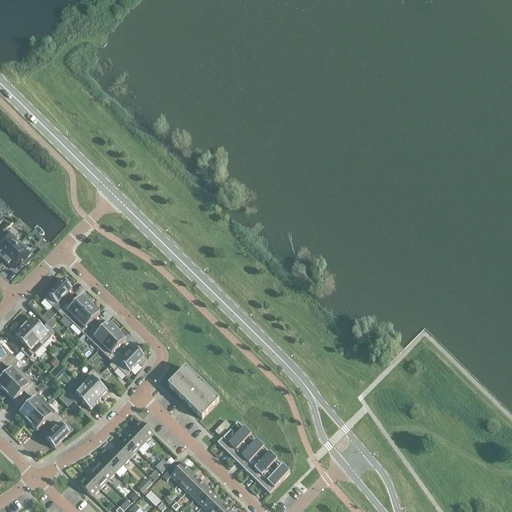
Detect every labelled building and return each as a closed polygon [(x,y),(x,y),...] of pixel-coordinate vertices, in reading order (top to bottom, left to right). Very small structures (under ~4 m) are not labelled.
[(180,239),(188,230),(182,225),(174,234),(180,239)] [(216,244),(223,239),(215,230),(204,239),(208,244),(213,240),(216,244)] [(0,257),(4,261),(20,245),(6,231),(0,236),(0,240),(2,243),(0,245),(0,254),(0,255),(0,257)] [(34,259),(20,245),(4,261),(8,266),(10,265),(15,270),(22,262),(27,267),(34,259)] [(192,252),(201,260),(206,254),(197,246),(192,252)] [(67,305),(62,300),(72,291),(60,279),(54,286),(56,288),(44,300),(58,314),(67,305)] [(67,305),(58,314),(63,319),(64,317),(73,325),(91,306),(88,303),(82,298),(71,309),(67,305)] [(86,338),(95,329),(90,325),(100,315),(94,309),(91,306),(73,325),(86,338)] [(27,326),(26,326),(23,329),(42,347),(51,338),(55,334),(47,325),(42,330),(32,320),(27,326)] [(95,329),(86,338),(99,351),(118,332),(115,329),(109,324),(99,333),(95,329)] [(23,329),(20,332),(21,332),(15,338),(25,347),(20,352),(29,361),(42,347),(23,329)] [(118,332),(99,351),(112,364),(109,367),(109,368),(121,355),(117,351),(126,341),(121,335),(118,332)] [(14,359),(1,345),(0,346),(0,364),(1,364),(5,368),(14,359)] [(109,368),(114,372),(117,369),(126,377),(138,365),(142,369),(147,361),(135,350),(126,359),(121,355),(109,368)] [(14,359),(5,368),(9,372),(0,381),(0,388),(2,391),(5,394),(24,375),(16,367),(19,364),(14,359)] [(219,402),(186,369),(168,387),(202,420),(219,402)] [(99,403),(102,400),(104,402),(110,396),(98,384),(102,380),(93,371),(80,384),(83,388),(99,403)] [(5,394),(8,397),(14,403),(24,393),(28,397),(37,388),(24,375),(5,394)] [(37,388),(28,397),(32,402),(19,415),(25,421),(28,424),(43,408),(35,400),(42,393),(37,388)] [(83,388),(75,396),(72,393),(67,398),(76,406),(80,402),(90,411),(96,406),(99,403),(83,388)] [(60,418),(55,413),(52,417),(43,408),(28,424),(31,427),(37,432),(47,423),(51,427),(60,418)] [(60,418),(51,427),(55,431),(46,441),(56,452),(64,447),(63,446),(61,444),(73,431),(60,418)] [(215,433),(220,438),(231,427),(225,422),(215,433)] [(133,431),(146,444),(153,436),(141,424),(133,431)] [(230,457),(250,436),(244,430),(236,437),(230,431),(217,444),(224,451),(226,449),(229,452),(227,454),(230,457)] [(133,431),(126,439),(138,452),(146,444),(133,431)] [(243,470),(263,449),(256,442),(249,450),(244,444),(251,437),(250,436),(230,457),(237,464),(239,462),(241,464),(240,466),(243,470)] [(126,439),(118,447),(131,459),(138,452),(126,439)] [(123,467),(131,459),(118,447),(110,454),(123,467)] [(256,483),(277,462),(269,455),(262,462),(257,457),(264,449),(263,449),(243,470),(250,476),(252,475),(254,477),(252,479),(256,483)] [(123,467),(110,454),(103,462),(116,475),(123,467)] [(116,475),(103,462),(95,470),(108,482),(116,475)] [(163,462),(156,469),(162,474),(164,472),(169,468),(169,467),(166,464),(163,462)] [(265,491),(269,495),(290,475),(282,467),(275,475),(270,469),(277,462),(256,483),(263,489),(265,487),(267,490),(265,491)] [(178,486),(191,473),(183,465),(175,474),(171,470),(162,478),(167,483),(171,478),(178,486)] [(108,482),(95,470),(88,478),(101,490),(108,482)] [(155,472),(149,478),(154,483),(160,477),(155,472)] [(191,473),(178,486),(186,493),(199,480),(191,473)] [(92,498),(101,490),(88,478),(80,486),(92,498)] [(142,484),(147,490),(151,486),(152,485),(147,480),(142,484)] [(199,480),(186,493),(194,501),(206,488),(199,480)] [(137,489),(142,495),(147,490),(142,484),(137,489)] [(206,488),(194,501),(202,508),(214,496),(206,488)] [(158,499),(151,493),(145,498),(152,505),(158,499)] [(134,494),(129,498),(134,503),(139,498),(134,494)] [(213,511),(222,503),(214,496),(202,508),(205,511),(213,511)] [(222,503),(213,511),(228,511),(230,511),(222,503)]
